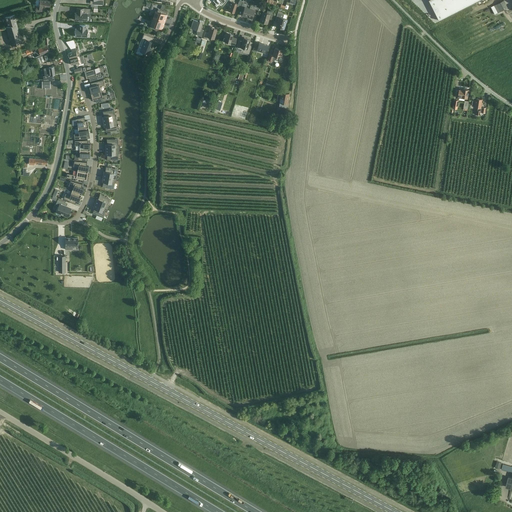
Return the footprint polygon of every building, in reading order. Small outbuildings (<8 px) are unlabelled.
[(50,1),(40,0),(39,9),(37,8),(36,12),(42,12),(42,6),(50,7),(50,1)] [(429,0),(439,20),(479,0),(429,0)] [(495,14),(508,8),(504,0),(491,7),(495,14)] [(234,12),(236,3),(230,1),(227,10),(234,12)] [(247,16),(249,8),(246,7),(247,4),(242,2),(240,9),(243,10),(242,14),(247,16)] [(258,8),(253,6),(250,5),(249,8),(247,16),(252,18),(254,13),(256,14),(258,8)] [(90,8),(77,8),(76,12),(75,12),(75,15),(74,15),(74,19),(74,20),(87,20),(87,13),(89,14),(90,8)] [(155,11),(153,18),(165,22),(166,18),(165,17),(167,12),(158,9),(157,11),(155,11)] [(272,17),(274,11),(268,9),(266,13),(263,11),(260,20),(267,22),(269,16),(272,17)] [(282,17),(283,14),(284,12),(278,10),(275,18),(278,19),(276,25),(283,28),(286,19),(282,17)] [(11,46),(22,43),(14,14),(5,17),(8,26),(6,27),(11,46)] [(165,22),(153,18),(151,24),(152,25),(151,28),(160,31),(162,25),(164,25),(165,22)] [(201,36),(203,30),(200,29),(203,21),(199,20),(199,21),(193,19),(190,28),(197,30),(197,35),(201,36)] [(79,29),(75,29),(75,36),(87,37),(87,29),(85,29),(86,25),(79,25),(79,29)] [(214,39),(217,29),(210,26),(208,33),(205,32),(203,38),(206,39),(207,37),(214,39)] [(234,45),(236,38),(232,36),(233,34),(226,31),(223,40),(230,42),(229,43),(234,45)] [(153,38),(144,34),(139,46),(142,47),(140,51),(148,55),(149,54),(151,51),(150,50),(152,46),(151,45),(153,42),(152,42),(153,38)] [(239,39),(237,46),(243,48),(242,53),(248,55),(251,45),(248,44),(250,39),(244,37),(243,41),(239,39)] [(265,52),(267,45),(259,42),(258,45),(255,44),(252,50),(256,51),(257,49),(265,52)] [(35,57),(48,52),(46,46),(38,48),(39,49),(33,52),(33,51),(32,51),(31,48),(26,51),(23,51),(24,52),(21,53),(23,57),(27,55),(29,54),(30,55),(31,55),(32,55),(33,55),(34,55),(35,57)] [(77,56),(76,51),(78,50),(78,47),(71,49),(72,52),(68,53),(70,58),(77,56)] [(278,61),(279,57),(280,58),(281,58),(283,58),(284,54),(283,54),(285,50),(275,47),(273,54),(269,53),(267,58),(268,59),(267,61),(271,62),(271,60),(274,61),(275,60),(278,61)] [(83,63),(81,55),(77,56),(70,58),(71,64),(72,64),(73,64),(78,63),(78,65),(83,63)] [(45,75),(43,76),(43,80),(46,80),(52,80),(54,80),(54,75),(55,74),(54,67),(49,67),(44,68),(45,75)] [(94,69),(84,71),(86,78),(89,77),(90,81),(102,78),(104,77),(103,74),(101,74),(100,72),(96,73),(94,69)] [(89,87),(91,93),(101,90),(99,86),(104,85),(103,79),(90,83),(91,86),(89,86),(89,87)] [(468,98),(469,90),(463,89),(463,90),(460,90),(459,98),(462,98),(462,97),(468,98)] [(101,90),(91,93),(92,100),(95,99),(96,102),(108,99),(110,98),(110,95),(107,96),(107,94),(102,95),(101,90)] [(289,93),(281,92),(279,102),(287,104),(289,93)] [(473,100),(472,106),(475,106),(475,107),(478,107),(477,115),(480,115),(480,112),(485,113),(486,108),(483,107),(483,108),(481,107),(482,99),(477,98),(476,100),(473,100)] [(102,118),(103,122),(116,119),(115,116),(114,116),(113,110),(103,111),(104,117),(102,118)] [(84,117),(71,120),(72,125),(77,124),(78,129),(88,127),(87,120),(84,121),(84,117)] [(105,125),(106,132),(116,130),(115,124),(117,123),(116,119),(103,122),(103,126),(105,125)] [(75,134),(74,134),(74,139),(87,138),(87,134),(89,134),(88,127),(78,129),(74,129),(75,134)] [(75,140),(74,146),(75,146),(75,150),(79,150),(90,150),(90,143),(87,143),(87,139),(75,140)] [(105,145),(105,149),(119,149),(119,145),(117,145),(117,139),(107,139),(107,145),(105,145)] [(107,153),(107,159),(117,159),(117,153),(119,153),(119,149),(105,149),(105,153),(107,153)] [(79,154),(74,154),(74,159),(87,161),(87,157),(90,157),(90,150),(79,150),(79,154)] [(74,160),(73,166),(78,167),(77,171),(87,173),(89,166),(86,165),(87,162),(74,160)] [(103,172),(102,176),(116,179),(116,175),(115,174),(116,168),(106,166),(105,173),(103,172)] [(67,173),(66,177),(71,178),(70,179),(83,183),(84,179),(85,179),(87,173),(77,171),(73,170),(72,174),(67,173)] [(102,187),(112,189),(113,182),(115,183),(116,179),(102,176),(102,180),(103,180),(102,187)] [(70,180),(68,185),(73,187),(71,191),(81,195),(84,188),(83,188),(84,188),(81,187),(83,184),(70,180)] [(65,193),(63,198),(75,204),(76,200),(79,201),(81,195),(71,191),(68,190),(66,193),(65,193)] [(110,198),(100,194),(97,200),(96,199),(94,203),(108,208),(109,204),(108,204),(110,198)] [(67,216),(69,213),(71,209),(64,206),(65,202),(58,199),(57,199),(58,199),(56,203),(59,204),(56,211),(67,216)] [(108,208),(94,203),(93,207),(94,207),(92,213),(102,217),(105,211),(106,212),(108,208)] [(78,238),(67,238),(65,238),(65,246),(65,249),(72,249),(72,246),(78,246),(78,238)]
